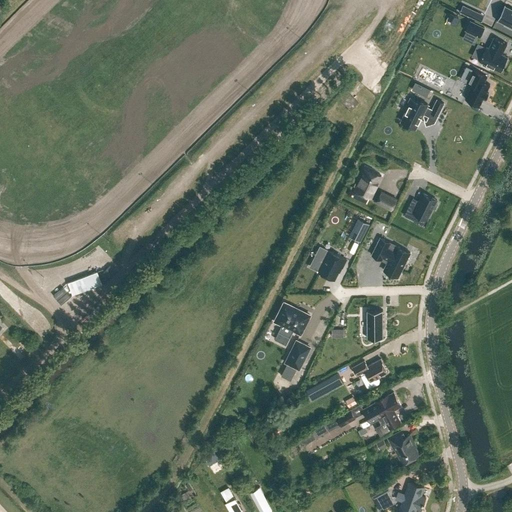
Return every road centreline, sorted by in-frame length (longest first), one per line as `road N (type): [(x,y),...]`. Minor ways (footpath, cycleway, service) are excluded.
road 1 (unclassified): [(460,511),(458,462),(432,363),(435,292)]
road 2 (unclassified): [(435,292),(511,127)]
road 3 (residential): [(435,292),(341,292),(320,308),(305,338)]
